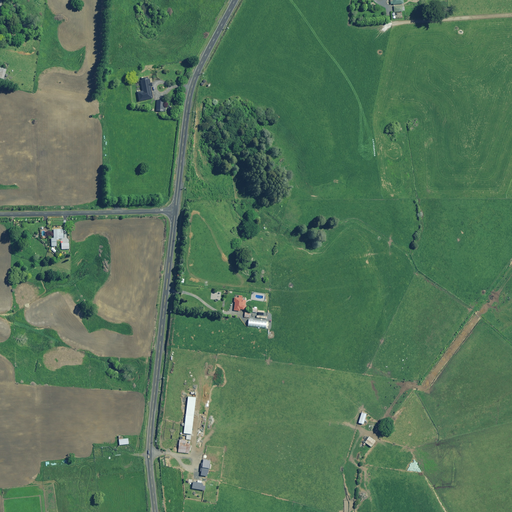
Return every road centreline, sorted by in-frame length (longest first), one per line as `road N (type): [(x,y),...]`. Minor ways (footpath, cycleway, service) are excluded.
road 1 (unclassified): [(175,210),(149,452),(155,511)]
road 2 (unclassified): [(235,0),(191,86),(175,210)]
road 3 (unclassified): [(0,214),(175,210)]
